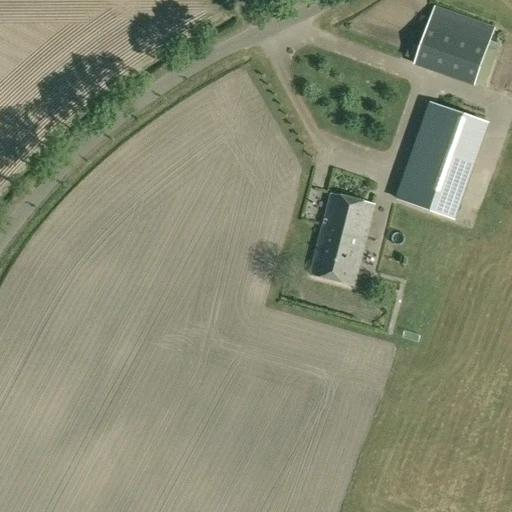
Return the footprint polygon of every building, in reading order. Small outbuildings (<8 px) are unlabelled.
[(475,85),(495,28),(434,7),(420,47),(416,60),(414,64),(475,85)] [(405,57),(416,60),(420,47),(410,44),(405,57)] [(76,86),(69,70),(47,78),(53,95),(76,86)] [(386,142),(396,100),(327,83),(316,124),(386,142)] [(470,126),(417,108),(382,204),(435,222),(470,126)] [(311,276),(354,287),(374,206),(332,195),(311,276)]
